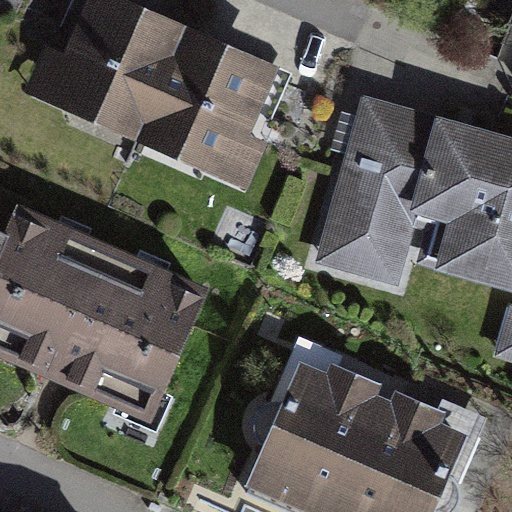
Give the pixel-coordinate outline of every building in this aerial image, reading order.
[(134,155),(184,41),(103,6),(79,61),(52,49),(26,108),(134,155)] [(264,76),(184,41),(134,155),(242,201),(267,143),(240,131),(264,76)] [(511,154),(362,114),(317,278),(395,299),(415,226),(445,234),(431,283),(511,304),(511,154)] [(207,301),(19,220),(0,263),(0,374),(147,438),(207,301)] [(511,321),(508,320),(495,365),(511,369),(511,321)] [(302,372),(245,500),(273,511),(337,511),(384,407),(302,372)] [(384,407),(337,511),(435,511),(466,443),(384,407)]
